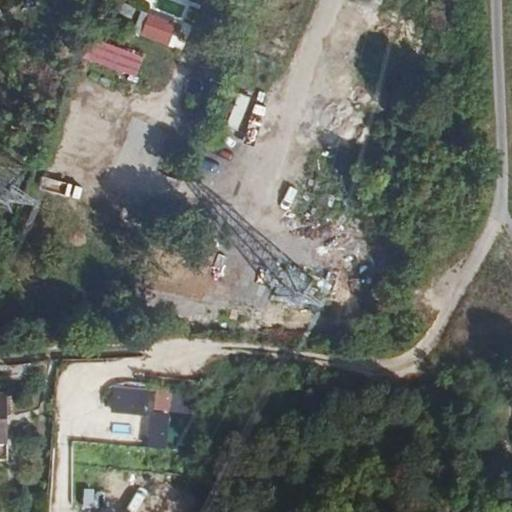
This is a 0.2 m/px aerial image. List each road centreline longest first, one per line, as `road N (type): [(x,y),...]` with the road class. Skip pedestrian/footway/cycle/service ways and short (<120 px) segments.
road 1 (track): [(50,350),(222,349),(383,367)]
road 2 (track): [(383,367),(419,360),(500,205)]
